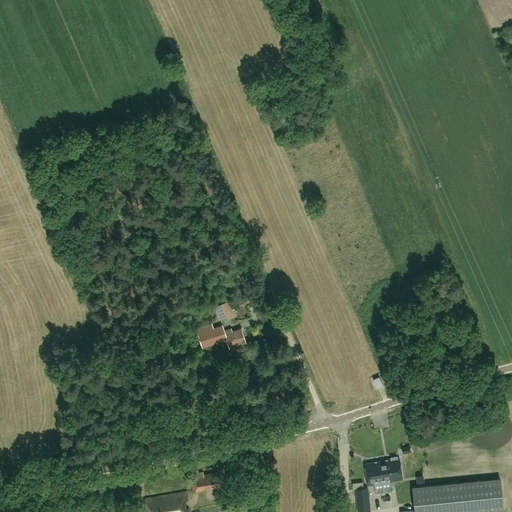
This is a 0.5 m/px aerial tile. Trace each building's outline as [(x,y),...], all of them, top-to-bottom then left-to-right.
[(219,316),(234,310),(230,300),(215,307),(219,316)] [(229,348),(235,346),(235,349),(238,350),(241,349),(243,347),(242,344),(245,343),(241,329),(232,331),(231,327),(224,330),(222,325),(213,328),(212,323),(195,328),(202,348),(227,340),(229,348)] [(382,384),(378,376),(373,379),(376,386),(382,384)] [(378,417),(380,428),(389,426),(387,416),(378,417)] [(401,448),(402,454),(411,453),(409,445),(401,448)] [(368,484),(402,478),(398,459),(364,465),(368,484)] [(203,474),(202,472),(190,474),(193,492),(224,486),(222,471),(203,474)] [(403,511),(498,511),(503,511),(499,480),(412,488),(414,511),(403,511)] [(363,511),(370,511),(367,488),(355,489),(357,511),(363,511)] [(187,500),(186,492),(144,499),(146,511),(188,511),(188,508),(186,509),(184,501),(187,500)]
